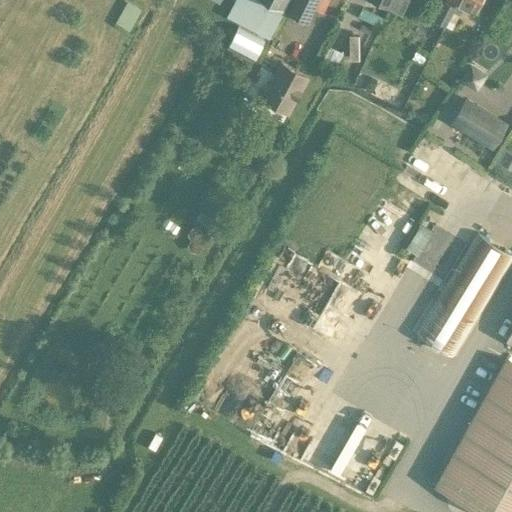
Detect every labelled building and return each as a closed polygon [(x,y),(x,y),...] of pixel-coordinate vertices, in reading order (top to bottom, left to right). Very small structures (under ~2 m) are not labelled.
[(284,11),(263,0),(235,0),(227,16),(270,38),(284,11)] [(266,0),(285,10),(289,0),(266,0)] [(291,0),(287,8),(306,18),(315,0),(291,0)] [(460,0),(459,2),(476,10),(481,0),(460,0)] [(455,7),(444,1),(434,20),(446,26),(455,7)] [(139,8),(128,2),(115,27),(125,32),(139,8)] [(238,26),(227,46),(253,60),(264,39),(239,26),(238,26)] [(309,76),(282,61),(262,97),(255,110),(282,124),(288,112),(289,112),(309,76)] [(459,80),(476,90),(487,73),(470,62),(459,80)] [(486,113),(465,100),(452,120),(473,133),(485,113),(486,113)] [(416,152),(466,170),(474,151),(424,132),(416,152)] [(189,234),(192,240),(189,245),(192,250),(198,250),(201,245),(207,245),(211,240),(207,234),(201,234),(198,229),(192,229),(189,234)] [(462,359),(511,268),(511,250),(481,234),(423,338),(462,359)] [(487,511),(511,511),(511,360),(506,357),(435,483),(487,511)]
